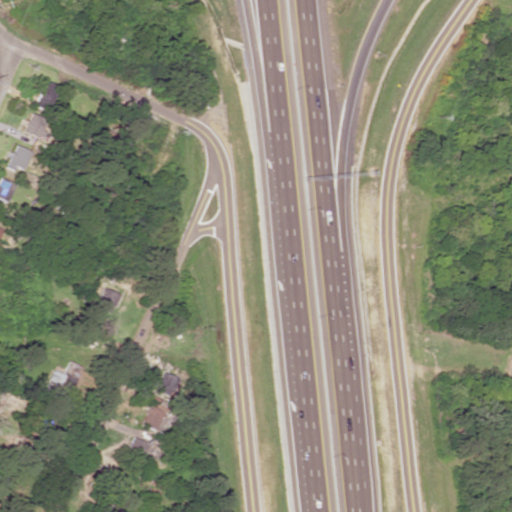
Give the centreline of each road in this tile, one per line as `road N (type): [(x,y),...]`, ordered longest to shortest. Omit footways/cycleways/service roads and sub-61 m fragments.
road 1 (tertiary): [(464,0),(418,77),(385,176),(384,253),(413,511)]
road 2 (motorway): [(356,511),(300,0)]
road 3 (motorway): [(271,0),(325,511)]
road 4 (residential): [(218,164),(56,511)]
road 5 (residential): [(251,511),(218,164)]
road 6 (motorway): [(333,285),(341,124),(382,0)]
road 7 (residential): [(0,34),(13,49),(189,123),(218,164)]
road 8 (motorway): [(248,0),(296,227)]
